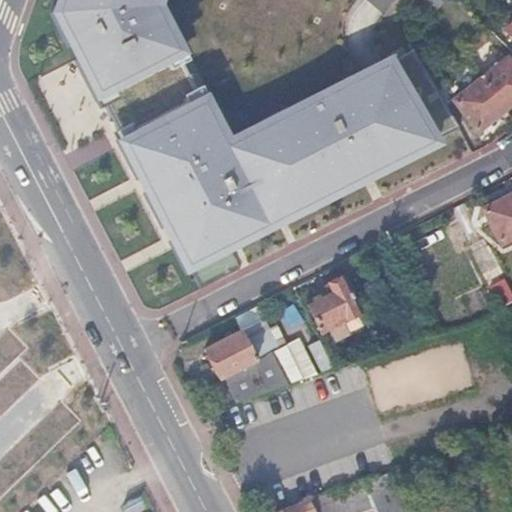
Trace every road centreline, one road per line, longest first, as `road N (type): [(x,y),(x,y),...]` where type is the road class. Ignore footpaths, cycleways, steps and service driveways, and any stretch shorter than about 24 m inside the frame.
road 1 (residential): [(511,156),(171,326)]
road 2 (primary): [(206,511),(85,275)]
road 3 (primary): [(85,275),(0,112)]
